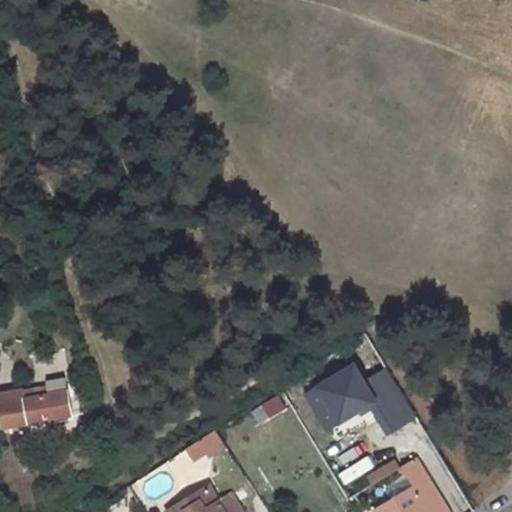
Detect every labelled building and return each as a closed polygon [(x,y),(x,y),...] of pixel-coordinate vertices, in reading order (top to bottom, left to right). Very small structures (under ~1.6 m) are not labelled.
[(344,425),(378,405),(393,431),(418,417),(390,368),(371,379),(362,364),(322,387),(344,425)] [(50,382),(2,392),(8,423),(31,418),(34,431),(52,428),(51,422),(58,420),(58,414),(75,410),(67,375),(50,379),(50,382)] [(284,395),(266,401),(271,417),(289,410),(284,395)] [(218,427),(189,447),(200,464),(230,444),(218,427)] [(348,485),(377,465),(369,455),(340,474),(348,485)] [(432,475),(379,508),(381,511),(445,511),(452,508),(432,475)] [(217,485),(176,511),(250,511),(239,493),(226,501),(217,485)]
